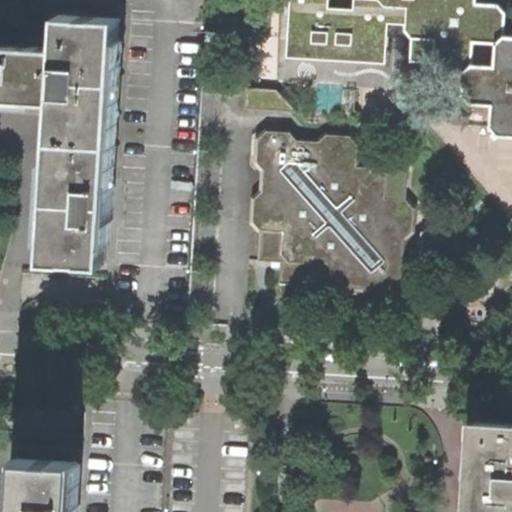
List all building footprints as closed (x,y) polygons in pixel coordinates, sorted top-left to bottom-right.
[(295,0),(294,57),(393,65),(398,13),(409,14),(408,34),(413,41),(414,65),(473,68),(473,100),(480,106),(495,107),(494,131),(499,139),(511,139),(511,38),(507,38),(506,17),(498,7),(478,5),(477,0),(295,0)] [(0,104),(29,106),(29,108),(35,108),(36,102),(55,103),(54,113),(50,189),(46,261),(51,262),(51,259),(99,262),(99,265),(106,265),(107,245),(114,245),(126,37),(119,37),(120,17),(115,17),(115,19),(65,16),(65,13),(61,13),(59,47),(52,46),(52,48),(0,45),(0,104)] [(239,31),(237,53),(258,54),(259,32),(239,31)] [(247,92),(245,112),(302,116),(281,94),(247,92)] [(257,225),(264,234),(262,264),(283,265),(283,286),(314,286),(313,289),(321,299),(333,299),(345,300),(351,293),(374,295),(383,303),(406,303),(412,297),(414,270),(407,264),(408,244),(417,236),(418,211),(411,205),(412,174),(360,170),(361,149),(352,140),(332,138),(324,146),(301,145),(294,136),(271,135),(262,141),(260,166),(267,174),(265,194),(257,203),(257,225)] [(467,511),(511,511),(511,423),(472,421),(469,480),(467,511)] [(81,511),(84,462),(20,458),(17,506),(16,511),(81,511)]
